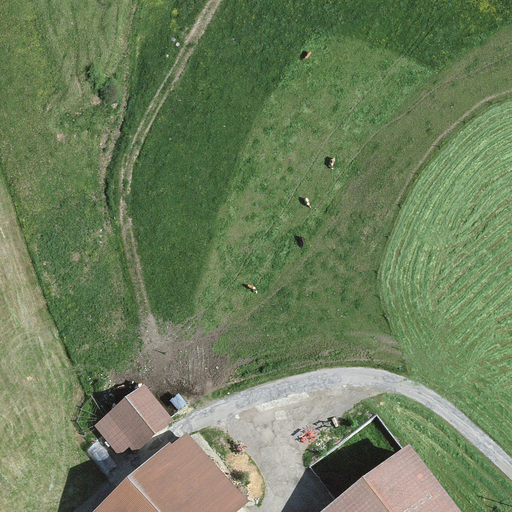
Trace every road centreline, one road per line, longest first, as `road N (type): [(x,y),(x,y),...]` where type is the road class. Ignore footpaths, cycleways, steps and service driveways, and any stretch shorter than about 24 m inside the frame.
road 1 (unclassified): [(511,465),(401,378),(352,373),(304,381),(184,427),(80,511)]
road 2 (track): [(224,412),(149,285),(125,147),(218,0)]
